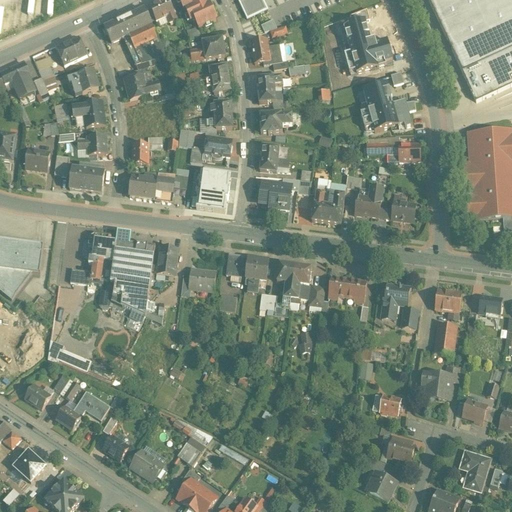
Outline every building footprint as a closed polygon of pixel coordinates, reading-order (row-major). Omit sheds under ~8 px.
[(206,3),(204,0),(178,0),(184,12),(186,12),(191,24),(195,22),(199,30),(217,22),(210,6),(207,8),(205,3),(206,3)] [(262,0),(237,0),(247,21),(268,11),(262,0)] [(511,0),(427,0),(476,104),(511,87),(511,82),(510,79),(511,78),(511,0)] [(168,1),(150,10),(151,13),(156,24),(157,24),(167,20),(175,16),(168,1)] [(145,12),(105,30),(112,46),(124,40),(129,38),(129,37),(152,27),(152,26),(147,15),(145,12)] [(156,24),(151,13),(147,15),(152,26),(156,24)] [(175,16),(167,20),(170,25),(178,22),(175,16)] [(365,22),(343,30),(346,38),(349,49),(371,43),(365,22)] [(152,27),(129,37),(129,38),(135,50),(135,51),(158,40),(152,27)] [(286,29),(271,34),(273,40),(288,35),(286,29)] [(129,38),(124,40),(129,53),(135,50),(129,38)] [(158,40),(135,51),(135,50),(129,53),(136,68),(162,60),(159,54),(163,52),(158,40)] [(79,41),(57,51),(65,69),(87,58),(79,41)] [(223,41),(203,44),(204,51),(206,62),(226,59),(223,41)] [(267,42),(251,44),(255,66),(263,65),(271,64),(268,49),(267,42)] [(394,69),(387,42),(371,43),(349,49),(356,76),(394,69)] [(277,48),(268,49),(271,64),(263,65),(264,68),(273,67),(283,65),(280,65),(277,48)] [(204,51),(190,53),(192,64),(206,62),(204,51)] [(162,60),(136,68),(138,73),(142,72),(169,64),(163,52),(159,54),(162,60)] [(190,53),(184,54),(185,65),(192,64),(190,53)] [(288,64),(283,65),(273,67),(274,73),(289,70),(288,64)] [(25,66),(0,77),(6,89),(13,86),(23,107),(32,103),(25,88),(32,85),(29,81),(31,80),(25,66)] [(52,68),(39,73),(42,80),(43,81),(55,77),(52,68)] [(289,70),(290,78),(306,76),(305,68),(289,70)] [(227,69),(210,72),(211,79),(212,83),(229,80),(227,69)] [(138,73),(128,76),(129,82),(143,78),(142,72),(138,73)] [(93,73),(70,80),(76,99),(99,92),(93,73)] [(401,75),(390,78),(393,89),(404,86),(401,75)] [(199,76),(191,77),(192,86),(212,83),(211,79),(207,80),(207,77),(200,79),(199,76)] [(55,77),(43,81),(51,100),(48,93),(59,90),(55,77)] [(129,82),(125,83),(130,103),(149,98),(148,98),(161,95),(158,86),(146,89),(143,78),(129,82)] [(282,79),(274,80),(275,88),(283,87),(282,79)] [(42,80),(35,83),(44,103),(51,100),(42,80)] [(229,80),(212,83),(213,92),(214,97),(231,94),(229,80)] [(274,80),(257,81),(258,92),(275,91),(275,88),(274,80)] [(192,86),(186,87),(188,97),(196,96),(196,95),(213,92),(212,83),(192,86)] [(387,85),(363,92),(363,93),(366,103),(368,113),(393,106),(387,85)] [(275,91),(258,92),(259,106),(276,105),(276,104),(275,95),(275,91)] [(368,113),(359,115),(366,135),(404,126),(405,130),(412,128),(406,103),(393,106),(368,113)] [(66,106),(54,109),(56,115),(68,113),(66,106)] [(102,106),(84,108),(85,118),(87,130),(105,127),(102,106)] [(232,106),(215,107),(215,109),(215,116),(216,121),(232,120),(232,106)] [(28,122),(21,108),(16,110),(22,125),(28,122)] [(84,108),(75,110),(76,119),(85,118),(84,108)] [(68,113),(56,115),(56,118),(57,121),(68,118),(68,116),(68,113)] [(151,114),(133,115),(134,135),(152,134),(151,130),(151,121),(151,114)] [(282,116),(260,117),(261,136),(268,136),(268,137),(275,136),(275,135),(283,135),(282,129),(293,128),(292,117),(282,118),(282,116)] [(232,120),(216,121),(216,124),(216,130),(216,132),(233,131),(232,120)] [(164,121),(151,121),(151,130),(165,129),(164,121)] [(57,125),(50,126),(52,138),(60,137),(57,125)] [(181,131),(165,132),(165,140),(180,139),(181,132),(181,131)] [(511,132),(510,133),(468,136),(470,167),(463,167),(462,167),(464,198),(461,199),(461,207),(464,207),(465,224),(500,221),(504,221),(505,236),(511,235),(511,132)] [(75,136),(60,137),(59,146),(76,144),(75,136)] [(17,140),(0,137),(0,163),(13,165),(17,140)] [(106,139),(88,140),(89,143),(89,152),(89,158),(107,157),(106,139)] [(232,144),(208,141),(206,157),(219,159),(230,160),(232,144)] [(89,143),(78,143),(79,153),(89,152),(89,143)] [(178,144),(169,143),(168,153),(177,154),(178,144)] [(148,147),(133,147),(133,166),(149,167),(149,148),(148,147)] [(387,147),(367,147),(368,159),(388,159),(387,149),(388,149),(387,147)] [(420,147),(399,148),(399,158),(400,166),(421,165),(420,147)] [(388,149),(387,149),(388,159),(399,158),(399,148),(388,149)] [(280,150),(263,149),(261,160),(278,162),(280,150)] [(204,152),(193,150),(190,176),(196,177),(201,177),(204,152)] [(50,156),(28,153),(26,171),(40,173),(40,174),(48,175),(50,156)] [(70,160),(57,159),(55,178),(68,180),(70,160)] [(230,160),(219,159),(217,175),(227,176),(230,160)] [(278,162),(261,160),(260,174),(277,175),(277,173),(278,166),(278,162)] [(105,171),(80,168),(80,173),(73,172),(70,192),(102,197),(105,176),(105,171)] [(313,174),(302,173),(301,183),(311,184),(313,174)] [(175,177),(159,176),(158,182),(156,203),(172,205),(175,177)] [(203,189),(195,188),(192,208),(210,211),(211,203),(212,203),(213,197),(212,197),(213,190),(212,190),(213,178),(204,177),(203,189)] [(132,179),(132,180),(130,199),(156,203),(158,182),(145,181),(140,180),(132,179)] [(355,180),(348,179),(346,191),(353,192),(355,180)] [(363,181),(355,180),(353,192),(362,193),(363,181)] [(300,183),(283,181),(282,189),(292,190),(292,193),(298,194),(300,183)] [(329,183),(319,182),(318,189),(328,191),(327,197),(325,196),(325,198),(330,199),(330,194),(332,184),(329,183)] [(301,183),(300,183),(298,194),(298,197),(310,198),(312,184),(311,184),(301,183)] [(282,189),(263,186),(260,202),(270,203),(270,206),(269,210),(270,210),(271,208),(278,209),(278,212),(289,214),(290,205),(292,193),(292,190),(282,189)] [(328,191),(318,189),(315,206),(312,224),(326,226),(328,208),(330,199),(325,198),(325,196),(327,197),(328,191)] [(345,197),(336,196),(336,194),(330,194),(330,199),(328,208),(344,210),(346,191),(345,197)] [(383,193),(371,191),(370,201),(381,203),(383,193)] [(370,201),(358,200),(355,218),(364,220),(364,219),(379,221),(380,210),(381,203),(370,201)] [(405,203),(395,201),(393,212),(392,222),(392,223),(414,226),(417,208),(405,206),(405,203)] [(344,210),(328,208),(326,226),(341,228),(344,210)] [(393,212),(386,211),(385,222),(392,222),(393,212)] [(88,249),(94,250),(95,241),(114,244),(115,238),(94,235),(89,239),(88,249)] [(114,244),(95,241),(94,250),(92,260),(90,260),(89,267),(94,267),(92,275),(93,275),(92,282),(106,283),(105,289),(102,289),(101,299),(112,304),(121,238),(117,238),(117,244),(114,244)] [(137,247),(130,246),(131,240),(121,238),(112,304),(101,299),(100,309),(113,310),(113,312),(142,326),(145,320),(146,320),(162,327),(165,309),(147,307),(152,274),(153,267),(155,249),(147,248),(137,246),(137,247)] [(44,247),(0,241),(0,293),(11,303),(29,279),(30,274),(40,275),(44,247)] [(179,253),(160,250),(158,268),(153,267),(152,274),(157,274),(157,277),(175,280),(179,253)] [(249,261),(229,258),(227,278),(234,279),(235,272),(242,272),(247,273),(249,261)] [(269,265),(249,262),(249,261),(247,273),(246,282),(260,284),(267,284),(269,265)] [(296,269),(279,266),(277,285),(286,286),(283,308),(290,309),(296,269)] [(312,271),(296,269),(290,309),(291,305),(300,306),(300,302),(307,303),(309,289),(312,271)] [(72,272),(70,285),(91,288),(92,286),(92,282),(93,275),(92,275),(72,272)] [(242,272),(235,272),(234,279),(242,280),(242,272)] [(216,276),(192,273),(190,282),(189,292),(214,295),(216,276)] [(190,282),(184,281),(182,299),(188,300),(189,292),(190,282)] [(367,286),(331,281),(329,301),(339,303),(339,300),(355,302),(354,305),(364,307),(367,286)] [(260,284),(246,282),(246,288),(249,288),(248,295),(258,296),(260,284)] [(319,290),(312,289),(309,308),(316,309),(319,290)] [(410,292),(388,289),(386,300),(384,300),(383,306),(382,306),(382,307),(384,307),(382,323),(395,325),(398,308),(407,309),(410,292)] [(325,291),(319,290),(316,309),(322,310),(323,304),(325,291)] [(462,297),(438,294),(435,313),(452,316),(459,317),(462,297)] [(270,298),(262,297),(260,313),(268,314),(270,298)] [(237,300),(222,298),(220,313),(235,315),(237,300)] [(278,299),(270,298),(268,314),(276,315),(278,299)] [(503,302),(481,300),(479,317),(489,318),(489,320),(499,322),(499,320),(500,320),(503,302)] [(329,305),(323,304),(322,310),(321,318),(327,319),(329,305)] [(369,310),(363,309),(360,324),(367,325),(369,310)] [(418,315),(405,313),(402,331),(416,333),(418,315)] [(476,316),(470,315),(467,335),(474,336),(476,316)] [(458,330),(438,328),(434,357),(444,359),(449,359),(448,362),(453,363),(454,360),(458,330)] [(310,338),(302,339),(303,347),(311,346),(310,338)] [(92,364),(63,352),(57,365),(62,366),(88,376),(92,364)] [(272,355),(265,354),(263,366),(270,367),(272,355)] [(372,366),(361,365),(359,382),(370,383),(372,366)] [(462,373),(447,371),(446,378),(453,379),(452,384),(460,385),(462,373)] [(446,378),(424,376),(428,377),(427,383),(426,383),(426,385),(431,385),(430,398),(439,399),(439,402),(450,404),(452,384),(453,379),(446,378)] [(64,378),(54,392),(61,396),(70,382),(64,378)] [(80,389),(74,385),(71,390),(77,394),(80,389)] [(499,389),(491,387),(487,399),(495,401),(499,389)] [(51,399),(34,388),(25,402),(42,413),(51,399)] [(77,394),(71,390),(65,399),(71,403),(77,394)] [(110,410),(86,394),(73,415),(81,420),(86,414),(101,424),(110,410)] [(402,403),(383,399),(380,415),(381,415),(381,417),(387,418),(388,417),(398,419),(402,403)] [(488,410),(467,404),(462,420),(475,424),(474,425),(483,428),(488,410)] [(73,415),(65,409),(57,423),(73,433),(81,420),(73,415)] [(511,416),(506,415),(504,414),(499,431),(511,434),(511,416)] [(112,420),(103,434),(109,438),(118,424),(112,420)] [(346,420),(342,428),(348,430),(350,422),(346,420)] [(0,426),(0,445),(11,433),(0,426)] [(392,434),(382,431),(380,437),(384,438),(391,440),(392,434)] [(22,441),(12,435),(3,444),(12,452),(22,441)] [(382,446),(386,447),(381,464),(386,466),(388,461),(393,440),(391,440),(384,438),(382,446)] [(130,450),(112,439),(103,453),(121,465),(130,450)] [(407,443),(394,440),(393,440),(388,461),(410,467),(415,450),(406,447),(407,443)] [(202,456),(187,446),(178,459),(192,469),(202,456)] [(46,470),(29,454),(13,470),(30,487),(46,470)] [(163,467),(143,454),(132,472),(138,476),(139,476),(152,484),(163,467)] [(491,463),(476,458),(466,455),(461,472),(470,475),(469,480),(467,486),(473,488),(471,493),(480,495),(481,495),(483,489),(486,478),(484,478),(486,471),(488,472),(491,463)] [(381,464),(372,460),(366,472),(376,476),(380,478),(386,466),(381,464)] [(201,480),(190,472),(182,483),(188,487),(191,482),(196,486),(201,480)] [(503,474),(495,472),(491,488),(498,490),(503,474)] [(380,478),(376,476),(366,496),(388,506),(398,486),(380,478)] [(196,486),(191,482),(188,487),(178,501),(183,505),(182,505),(192,511),(209,511),(217,501),(196,486)] [(73,491),(64,483),(46,504),(51,509),(53,511),(75,511),(85,502),(76,494),(76,495),(73,492),(73,491)] [(490,491),(483,489),(481,495),(480,495),(479,501),(486,503),(490,491)] [(455,511),(460,502),(437,493),(429,511),(455,511)] [(254,511),(257,510),(246,502),(239,511),(254,511)] [(267,506),(262,502),(258,508),(263,511),(267,506)]
